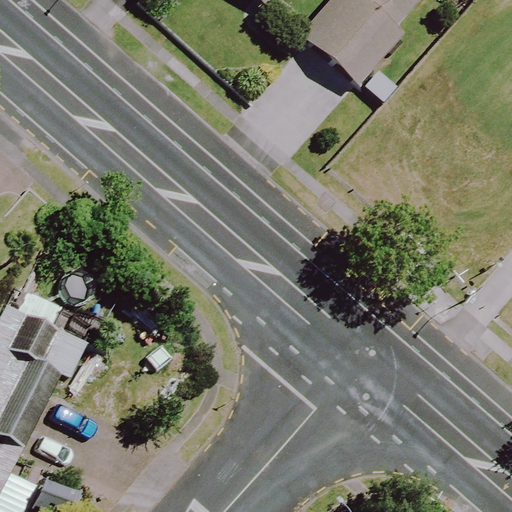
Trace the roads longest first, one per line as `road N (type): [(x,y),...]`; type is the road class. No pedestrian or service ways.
road 1 (tertiary): [(0,42),(361,356)]
road 2 (residential): [(226,511),(361,356)]
road 3 (tertiary): [(361,356),(511,485)]
